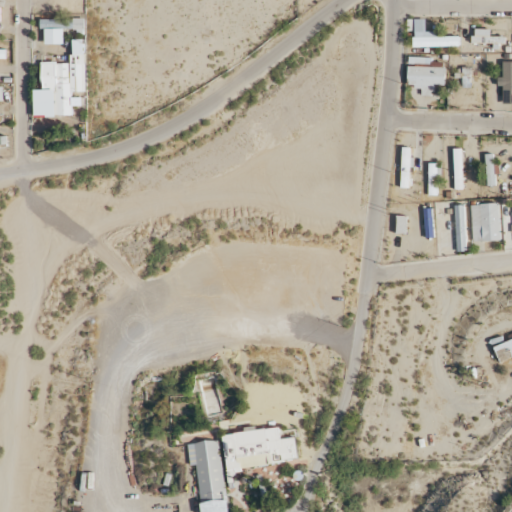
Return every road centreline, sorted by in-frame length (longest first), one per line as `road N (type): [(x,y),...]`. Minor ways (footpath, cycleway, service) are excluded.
road 1 (residential): [(299,511),(347,367),(379,122),(382,0)]
road 2 (residential): [(0,173),(65,168),(161,130),(343,0)]
road 3 (residential): [(16,171),(16,0)]
road 4 (residential): [(361,272),(511,259)]
road 5 (residential): [(379,122),(511,126)]
road 6 (residential): [(387,7),(511,7)]
